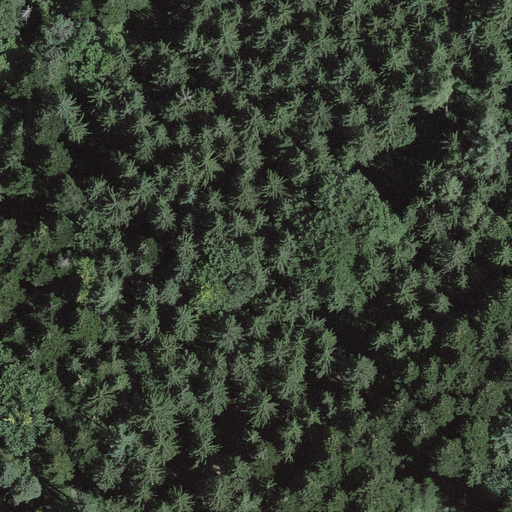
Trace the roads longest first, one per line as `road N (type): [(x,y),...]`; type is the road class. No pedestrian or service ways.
road 1 (track): [(158,511),(511,249)]
road 2 (track): [(173,0),(0,153)]
